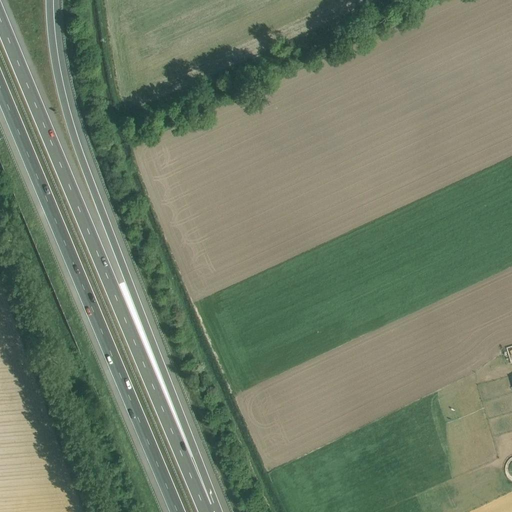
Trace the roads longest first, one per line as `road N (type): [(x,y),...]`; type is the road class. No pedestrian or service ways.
road 1 (motorway): [(204,508),(66,108),(52,0)]
road 2 (motorway): [(204,508),(0,18)]
road 3 (motorway): [(0,86),(175,511)]
